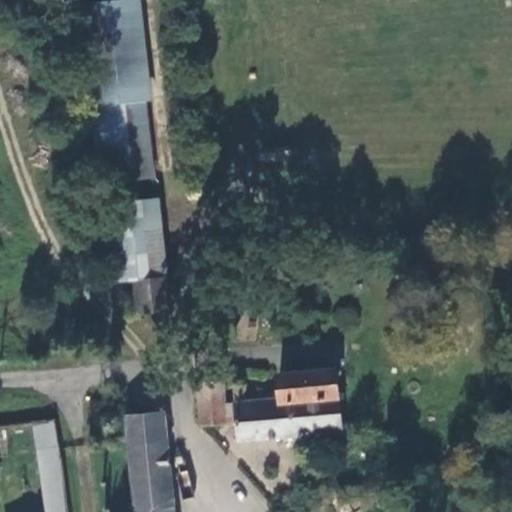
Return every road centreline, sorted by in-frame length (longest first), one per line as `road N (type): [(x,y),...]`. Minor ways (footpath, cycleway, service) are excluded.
road 1 (track): [(0,92),(60,258),(110,359),(242,480)]
road 2 (track): [(0,371),(110,359),(66,410),(88,511)]
